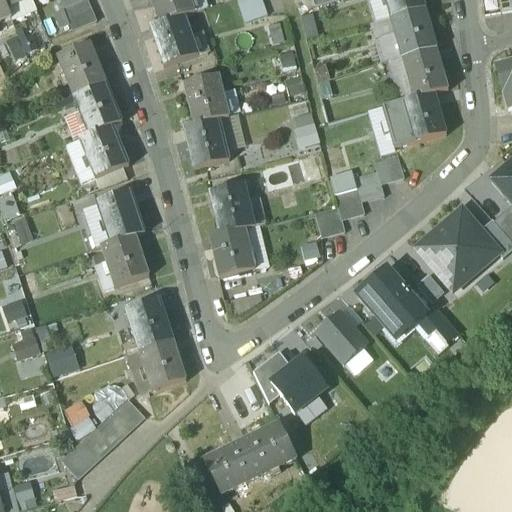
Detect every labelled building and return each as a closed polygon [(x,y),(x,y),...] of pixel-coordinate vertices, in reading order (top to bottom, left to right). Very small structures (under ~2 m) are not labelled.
[(0,0),(0,28),(10,24),(6,15),(0,0)] [(0,0),(6,15),(31,5),(28,0),(0,0)] [(83,0),(59,0),(58,1),(63,14),(84,5),(85,5),(83,0)] [(186,0),(149,0),(159,29),(183,21),(192,18),(186,0)] [(189,0),(195,15),(208,10),(204,0),(189,0)] [(246,27),(269,20),(262,0),(248,0),(238,3),(246,27)] [(337,0),(310,0),(314,12),(339,5),(337,0)] [(417,0),(382,0),(389,24),(422,14),(417,0)] [(508,0),(496,0),(500,18),(511,16),(508,0)] [(84,5),(63,14),(68,25),(89,16),(84,5)] [(422,14),(389,24),(401,64),(433,55),(422,14)] [(89,16),(68,25),(72,36),(93,27),(89,16)] [(159,29),(151,32),(163,73),(196,63),(183,21),(159,29)] [(5,43),(15,64),(32,57),(22,35),(5,43)] [(104,88),(88,49),(56,62),(72,102),(104,88)] [(433,55),(401,64),(412,104),(431,98),(445,94),(433,55)] [(511,68),(495,74),(507,114),(511,112),(511,68)] [(216,81),(184,89),(194,130),(217,125),(226,122),(216,81)] [(104,88),(72,102),(88,140),(110,131),(120,127),(104,88)] [(236,94),(224,96),(227,114),(239,112),(236,94)] [(412,104),(399,108),(411,149),(443,139),(431,98),(412,104)] [(394,154),(411,149),(399,108),(382,113),(394,154)] [(293,121),(299,150),(319,147),(314,117),(293,121)] [(194,130),(184,133),(194,174),(227,166),(217,125),(194,130)] [(88,140),(78,145),(94,184),(127,171),(110,131),(88,140)] [(396,159),(384,162),(390,184),(402,181),(396,159)] [(384,162),(372,166),(375,177),(378,188),(390,184),(384,162)] [(510,211),(511,212),(511,165),(489,185),(510,211)] [(0,197),(17,191),(11,175),(0,179),(0,197)] [(375,177),(364,180),(370,203),(382,200),(378,188),(375,177)] [(364,180),(353,184),(356,195),(359,206),(370,203),(364,180)] [(243,190),(210,197),(219,238),(242,233),(252,231),(243,190)] [(356,195),(345,198),(351,220),(362,217),(359,206),(356,195)] [(129,196),(96,208),(110,248),(132,241),(143,237),(129,196)] [(0,210),(5,223),(21,217),(13,197),(0,201),(0,210)] [(345,198),(333,201),(336,212),(339,223),(351,220),(345,198)] [(511,212),(510,211),(492,226),(511,248),(511,212)] [(336,212),(325,216),(331,237),(342,234),(339,223),(336,212)] [(325,216),(314,219),(320,241),(331,237),(325,216)] [(463,216),(416,254),(452,298),(499,259),(480,237),(463,216)] [(16,226),(24,247),(33,243),(25,222),(16,226)] [(511,248),(492,226),(480,237),(499,259),(503,263),(511,255),(511,248)] [(219,238),(209,241),(219,282),(252,274),(242,233),(219,238)] [(110,248),(101,251),(115,292),(146,281),(132,241),(110,248)] [(388,275),(356,301),(395,348),(426,322),(388,275)] [(433,308),(443,299),(429,281),(418,290),(433,308)] [(157,303),(126,314),(139,354),(171,343),(157,303)] [(23,306),(5,308),(6,322),(25,320),(23,306)] [(457,339),(438,317),(420,332),(429,342),(436,336),(446,348),(457,339)] [(339,320),(316,339),(343,370),(365,351),(339,320)] [(34,337),(12,343),(18,363),(40,356),(34,337)] [(171,343),(139,354),(153,394),(184,384),(171,343)] [(52,379),(78,374),(73,350),(47,355),(52,379)] [(269,386),(289,371),(278,357),(253,375),(269,407),(279,400),(269,386)] [(295,420),(327,396),(301,361),(289,371),(269,386),(279,400),(295,420)] [(142,421),(127,404),(118,412),(134,429),(142,421)] [(134,429),(118,412),(110,420),(126,436),(134,429)] [(126,436),(110,420),(102,427),(118,444),(126,436)] [(118,444),(102,427),(94,435),(109,451),(118,444)] [(279,429),(205,465),(221,499),(296,462),(279,429)] [(109,451),(94,435),(86,442),(101,459),(109,451)] [(101,459),(86,442),(78,450),(93,466),(101,459)] [(93,466),(78,450),(70,457),(85,474),(93,466)] [(85,474),(70,457),(62,465),(76,482),(85,474)] [(196,468),(187,472),(196,491),(205,486),(196,468)] [(17,511),(10,478),(0,480),(0,505),(1,511),(17,511)] [(16,488),(21,511),(31,511),(38,511),(32,484),(16,488)] [(74,489),(52,495),(55,506),(77,500),(74,489)]
